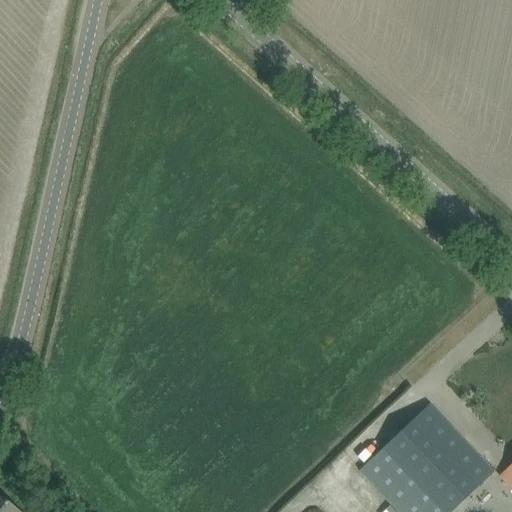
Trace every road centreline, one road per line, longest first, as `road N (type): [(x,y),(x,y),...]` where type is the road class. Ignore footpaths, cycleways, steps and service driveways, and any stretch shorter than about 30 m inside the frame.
road 1 (unclassified): [(0,383),(16,352),(94,0)]
road 2 (tertiary): [(511,248),(221,0)]
